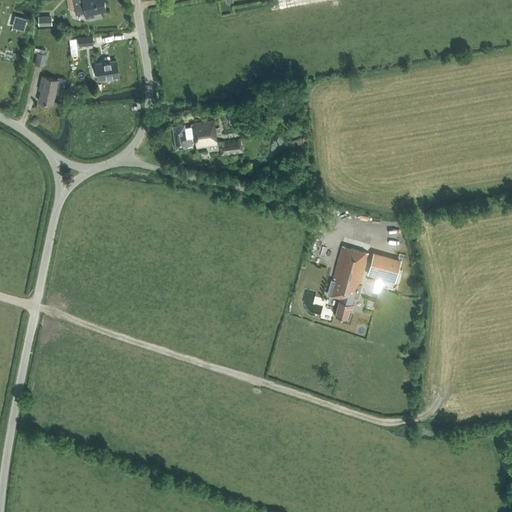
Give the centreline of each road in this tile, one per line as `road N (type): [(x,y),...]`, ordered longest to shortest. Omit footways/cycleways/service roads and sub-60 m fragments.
road 1 (unclassified): [(1,511),(60,198)]
road 2 (unclassified): [(100,168),(130,154),(148,114),(134,0)]
